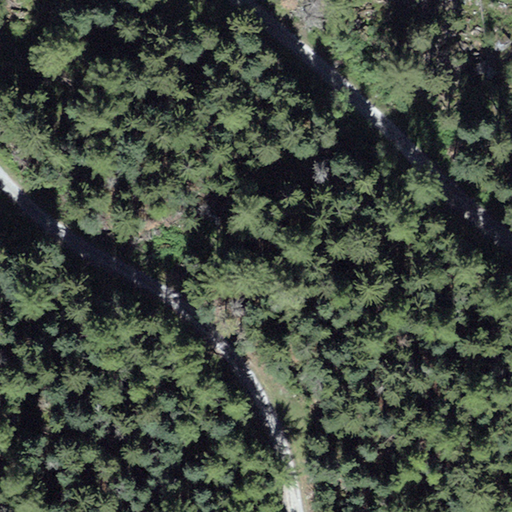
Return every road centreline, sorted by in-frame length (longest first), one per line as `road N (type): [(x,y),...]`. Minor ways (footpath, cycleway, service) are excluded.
road 1 (track): [(289,511),(263,403),(233,361),(161,295),(58,235),(0,175)]
road 2 (track): [(226,0),(511,248)]
